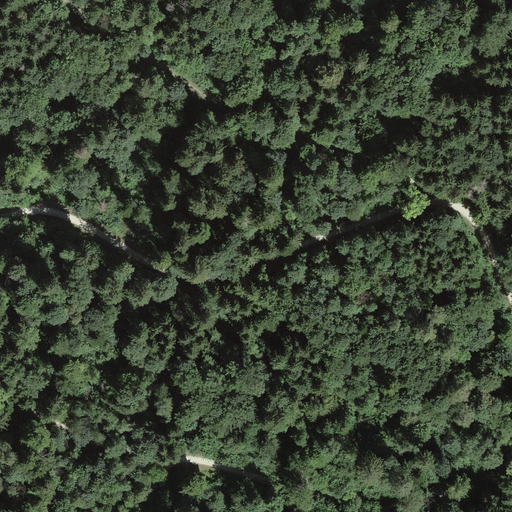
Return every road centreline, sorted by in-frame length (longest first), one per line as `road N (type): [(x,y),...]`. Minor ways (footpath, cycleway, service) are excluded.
road 1 (track): [(0,216),(23,209),(76,219),(168,274),(191,278),(445,195)]
road 2 (track): [(58,0),(270,134),(445,195)]
road 3 (track): [(171,463),(193,457),(370,499),(511,470)]
road 4 (track): [(0,393),(96,441),(171,463)]
road 5 (track): [(445,195),(476,221),(511,296)]
